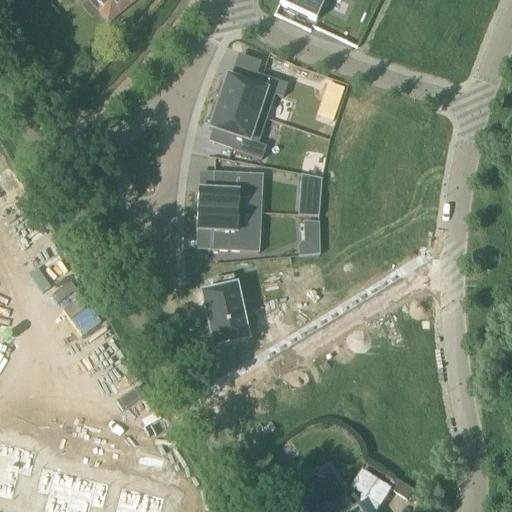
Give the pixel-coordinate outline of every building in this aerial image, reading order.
[(89,0),(107,22),(134,0),(89,0)] [(280,0),(278,6),(314,23),(321,10),(324,11),(329,0),(280,0)] [(220,81),(217,104),(256,108),(258,85),(266,86),(267,75),(245,72),(243,83),(220,81)] [(254,131),(256,108),(217,104),(214,128),(238,130),(236,142),(260,144),(261,132),(254,131)] [(197,195),(201,218),(241,212),(238,201),(236,189),(244,187),(242,176),(219,180),(221,190),(197,195)] [(320,182),(300,178),(299,199),(319,201),(320,182)] [(244,235),(241,212),(201,218),(205,242),(228,237),(231,249),(253,245),(252,234),(244,235)] [(319,258),(319,255),(319,249),(318,243),(303,244),(301,244),(297,249),(298,260),(319,258)] [(229,284),(213,287),(214,296),(204,298),(213,344),(241,339),(229,284)] [(325,364),(318,368),(322,373),(328,369),(325,364)] [(83,448),(81,456),(92,458),(94,450),(83,448)] [(0,496),(12,500),(18,473),(30,476),(36,452),(24,449),(22,459),(0,452),(0,496)] [(94,450),(92,458),(103,461),(105,452),(94,450)] [(147,462),(145,471),(156,473),(158,465),(147,462)] [(158,465),(156,473),(167,476),(169,467),(158,465)] [(395,484),(390,481),(388,479),(383,486),(377,481),(364,500),(380,511),(392,493),(407,503),(413,493),(396,481),(395,484)] [(64,491),(60,511),(82,511),(85,495),(64,491)] [(85,495),(82,511),(104,511),(107,500),(85,495)]
